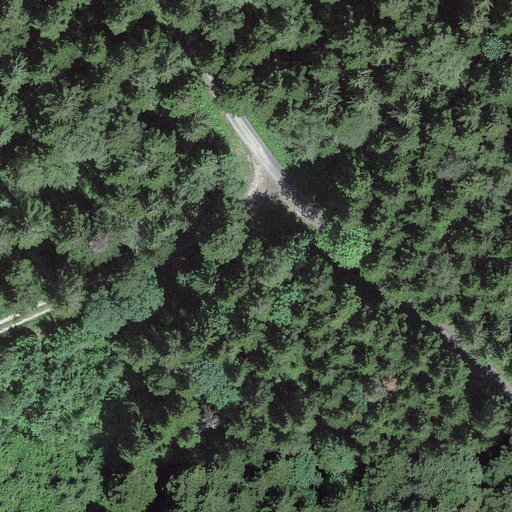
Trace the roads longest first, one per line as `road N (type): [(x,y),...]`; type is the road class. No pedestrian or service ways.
road 1 (track): [(0,327),(161,265),(283,180),(357,117),(446,0)]
road 2 (unclassified): [(511,399),(283,180),(242,128),(170,0)]
